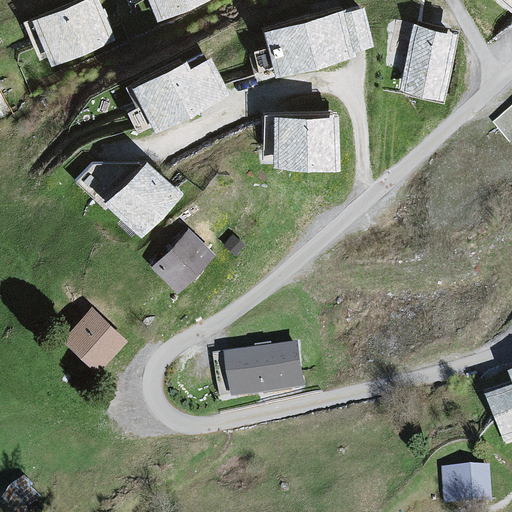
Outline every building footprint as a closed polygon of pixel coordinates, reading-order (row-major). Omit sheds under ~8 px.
[(111,0),(39,0),(53,33),(115,8),(111,0)] [(366,1),(365,0),(263,0),(272,30),(366,1)] [(454,0),(410,0),(400,54),(442,62),(454,0)] [(146,93),(218,53),(195,13),(124,53),(146,93)] [(319,64),(260,66),(262,122),(321,120),(319,64)] [(0,68),(0,93),(10,88),(0,68)] [(511,133),(511,132),(511,106),(498,120),(511,133)] [(127,114),(86,154),(121,190),(162,151),(127,114)] [(205,210),(176,186),(143,223),(172,248),(205,210)] [(123,311),(90,281),(61,312),(93,343),(123,311)] [(301,331),(234,341),(240,380),(306,371),(301,331)] [(457,481),(467,511),(492,511),(511,505),(511,497),(501,465),(457,481)]
